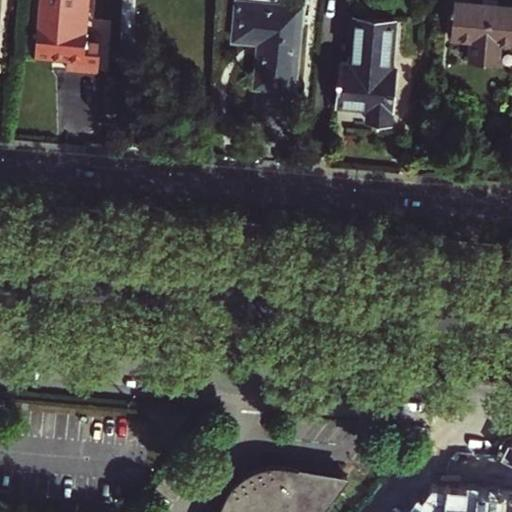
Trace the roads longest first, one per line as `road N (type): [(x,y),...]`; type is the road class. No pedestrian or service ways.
road 1 (primary): [(511,290),(0,244)]
road 2 (primary): [(0,275),(511,321)]
road 3 (tertiary): [(511,211),(0,168)]
road 4 (tertiary): [(0,354),(511,396)]
